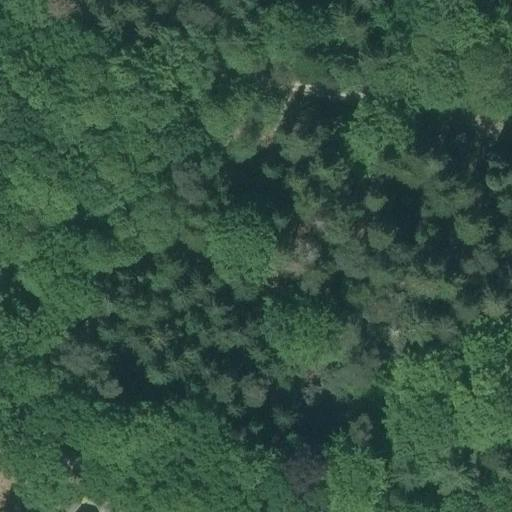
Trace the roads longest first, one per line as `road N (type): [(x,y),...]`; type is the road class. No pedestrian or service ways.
road 1 (unclassified): [(0,59),(186,71),(428,107),(511,140)]
road 2 (unclassified): [(85,468),(256,511)]
